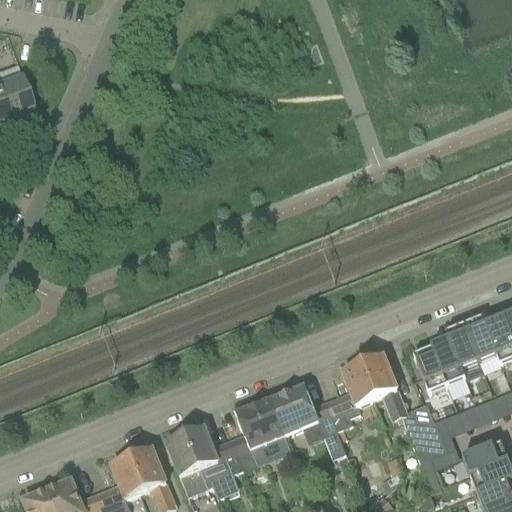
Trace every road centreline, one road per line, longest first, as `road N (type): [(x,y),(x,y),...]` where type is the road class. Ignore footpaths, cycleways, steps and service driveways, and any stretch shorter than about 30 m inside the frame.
road 1 (unclassified): [(0,474),(511,272)]
road 2 (residential): [(0,281),(109,51)]
